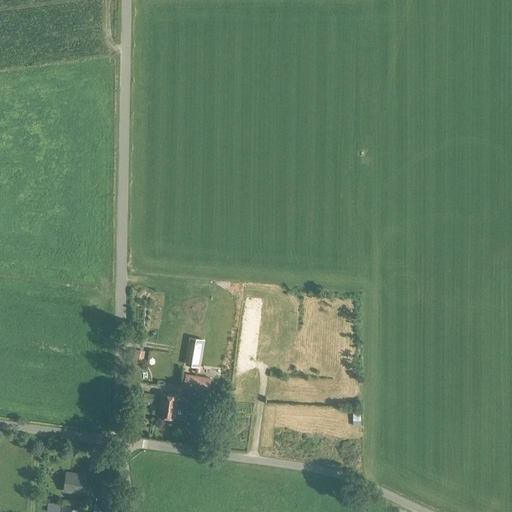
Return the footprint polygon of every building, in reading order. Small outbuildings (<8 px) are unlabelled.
[(242,293),(238,354),(253,355),(253,346),(254,346),(257,294),(242,293)] [(305,311),(316,312),(317,305),(306,304),(305,311)] [(340,322),(340,335),(349,335),(349,323),(340,322)] [(259,342),(270,343),(271,332),(259,332),(259,342)] [(200,346),(190,344),(187,365),(200,367),(204,340),(201,339),(200,346)] [(136,347),(132,357),(141,360),(144,350),(136,347)] [(223,360),(225,366),(235,363),(233,357),(223,360)] [(305,373),(310,370),(305,362),(300,365),(305,373)] [(349,363),(341,363),(342,376),(350,376),(349,363)] [(210,379),(187,375),(185,386),(208,390),(210,379)] [(137,402),(153,404),(155,404),(156,393),(138,391),(137,402)] [(179,396),(162,394),(158,416),(176,418),(179,396)] [(351,418),(359,418),(359,410),(351,410),(351,418)] [(65,490),(85,493),(87,476),(67,474),(65,490)] [(114,494),(102,493),(101,502),(112,503),(114,494)]
